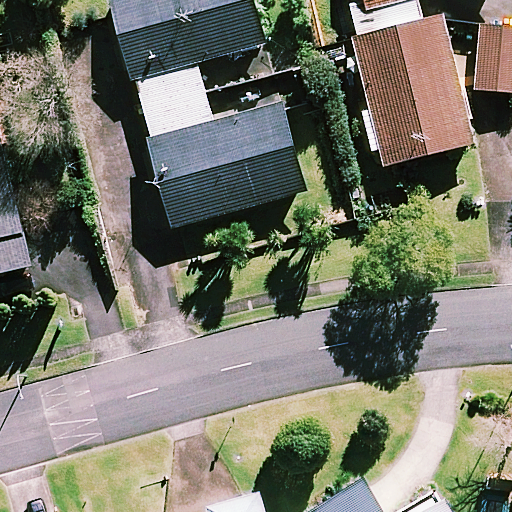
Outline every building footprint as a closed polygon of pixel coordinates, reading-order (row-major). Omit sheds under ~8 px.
[(268,53),(253,0),(126,0),(114,3),(178,236),(309,200),(285,113),(216,132),(199,72),(268,53)] [(447,0),(363,0),(369,23),(353,27),(388,176),(476,156),(445,26),(423,31),(418,7),(447,0)] [(511,36),(482,35),(478,99),(511,101),(511,36)] [(0,284),(33,276),(0,132),(0,284)] [(421,511),(367,511),(354,487),(307,511),(440,511),(436,504),(421,511)] [(245,511),(243,503),(208,511),(245,511)]
